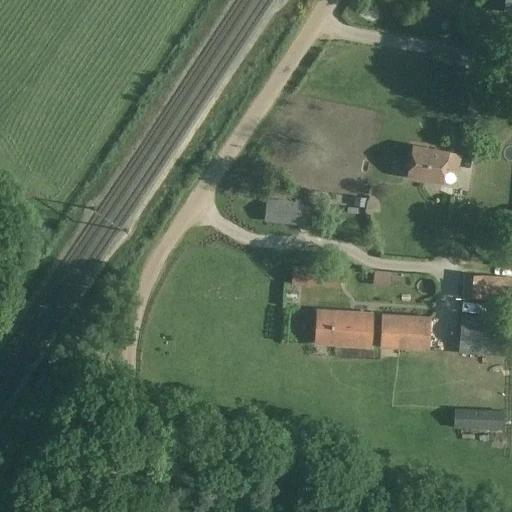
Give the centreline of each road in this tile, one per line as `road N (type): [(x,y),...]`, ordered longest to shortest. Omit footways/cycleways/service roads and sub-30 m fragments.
road 1 (track): [(126,511),(121,392),(138,300),(329,0)]
road 2 (track): [(315,23),(458,50),(471,69),(472,146),(443,338)]
road 3 (track): [(191,210),(247,238),(321,240),(369,256),(454,265)]
